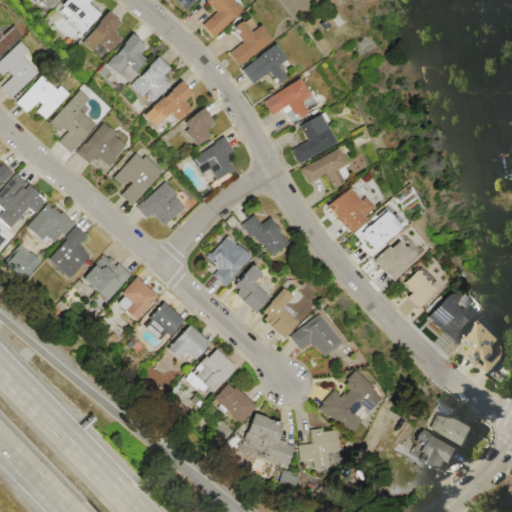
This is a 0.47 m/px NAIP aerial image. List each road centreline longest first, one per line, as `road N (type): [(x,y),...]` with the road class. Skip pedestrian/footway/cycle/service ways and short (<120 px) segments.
road 1 (residential): [(511,421),(426,356),(368,297),(274,177),(203,64),(137,0)]
road 2 (residential): [(292,385),(0,113)]
road 3 (motorway): [(233,511),(0,315)]
road 4 (motorway): [(436,510),(211,493)]
road 5 (motorway): [(137,511),(0,366)]
road 6 (residential): [(274,177),(226,203),(164,260)]
